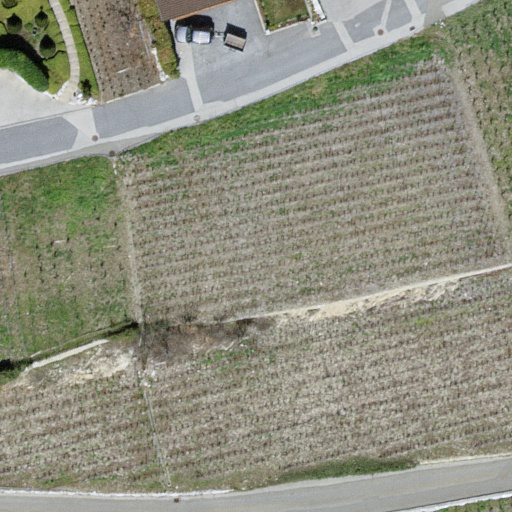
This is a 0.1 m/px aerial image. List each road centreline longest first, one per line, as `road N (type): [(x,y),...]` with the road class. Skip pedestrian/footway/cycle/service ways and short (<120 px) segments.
road 1 (residential): [(435,0),(346,50),(170,114),(0,149)]
road 2 (unclassified): [(311,511),(511,481)]
